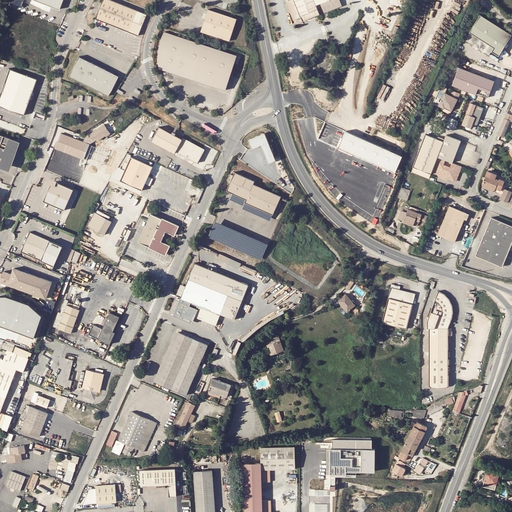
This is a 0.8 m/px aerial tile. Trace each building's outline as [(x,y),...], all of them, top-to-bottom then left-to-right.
[(61,0),(35,0),(58,9),(61,0)] [(101,0),(95,18),(137,35),(146,14),(111,0),(101,0)] [(288,0),(289,0),(287,1),(294,19),(301,16),(302,21),(319,14),(315,3),(319,1),(324,12),(342,5),(339,0),(288,0)] [(236,19),(207,9),(200,31),(229,41),(236,19)] [(510,34),(478,14),(465,36),(466,36),(464,40),(487,54),(490,50),(497,55),(510,34)] [(158,66),(158,68),(224,90),(233,64),(237,65),(239,57),(163,32),(162,34),(161,37),(160,39),(159,43),(159,45),(158,48),(158,51),(158,54),(157,57),(157,60),(158,62),(158,66)] [(314,69),(324,73),(325,69),(324,68),(325,66),(324,65),(328,55),(325,54),(321,64),(317,62),(314,69)] [(107,92),(116,72),(80,56),(71,76),(107,92)] [(36,79),(8,68),(0,91),(0,106),(23,115),(36,79)] [(459,68),(452,85),(475,94),(476,93),(488,97),(494,81),(459,68)] [(444,108),(445,106),(451,110),(459,94),(453,90),(450,96),(444,93),(438,105),(444,108)] [(483,107),(470,103),(466,113),(466,114),(462,124),(470,128),(472,123),(477,124),(483,107)] [(502,136),(508,120),(511,121),(511,115),(506,113),(498,135),(502,136)] [(85,139),(92,142),(95,139),(96,141),(104,135),(105,136),(109,133),(103,124),(88,136),(88,137),(85,139)] [(199,164),(206,150),(183,139),(182,140),(173,135),(160,129),(153,142),(175,154),(176,152),(199,164)] [(254,148),(263,145),(270,163),(278,160),(267,132),(251,139),(254,148)] [(83,159),(88,145),(92,142),(85,139),(81,142),(60,133),(54,148),(83,159)] [(344,133),(336,150),(395,175),(402,158),(344,133)] [(429,135),(425,134),(423,139),(412,166),(431,174),(443,141),(429,135)] [(0,135),(0,164),(7,167),(16,141),(0,135)] [(446,135),(438,157),(445,160),(452,162),(452,163),(461,140),(446,135)] [(145,183),(146,181),(152,167),(130,157),(119,181),(141,191),(145,183)] [(438,157),(433,170),(440,173),(439,176),(444,179),(445,177),(447,178),(448,176),(455,178),(460,165),(452,163),(452,162),(450,167),(443,164),(445,160),(438,157)] [(461,166),(460,165),(455,178),(448,176),(447,178),(445,177),(444,179),(446,179),(448,178),(455,181),(461,166)] [(254,181),(234,171),(233,175),(229,173),(227,180),(230,181),(225,190),(231,193),(232,194),(245,199),(244,202),(245,202),(272,214),(280,196),(253,184),(254,181)] [(482,183),(495,189),(496,186),(499,187),(501,180),(495,178),(496,174),(487,171),(484,177),(482,176),(481,179),(483,180),(482,183)] [(50,183),(43,201),(64,210),(73,189),(54,181),(50,183)] [(403,187),(399,197),(408,200),(409,196),(407,196),(410,189),(403,187)] [(500,199),(507,202),(511,191),(505,188),(500,199)] [(466,213),(449,205),(437,234),(454,242),(466,213)] [(415,218),(419,219),(421,214),(407,209),(406,212),(401,210),(398,218),(403,220),(404,219),(413,223),(415,218)] [(137,242),(165,254),(170,244),(160,240),(164,230),(174,235),(178,225),(150,212),(137,242)] [(88,226),(92,228),(98,232),(104,235),(111,222),(95,213),(88,226)] [(511,242),(511,225),(491,218),(475,256),(502,266),(505,259),(511,242)] [(94,240),(98,232),(92,228),(87,236),(94,240)] [(20,251),(40,260),(43,261),(44,262),(43,265),(52,269),(53,266),(61,248),(62,246),(49,240),(29,231),(20,251)] [(76,263),(80,253),(74,250),(70,261),(76,263)] [(222,254),(220,259),(241,268),(243,263),(222,254)] [(44,262),(43,261),(41,266),(51,270),(52,269),(43,265),(44,262)] [(173,314),(191,323),(194,317),(215,326),(220,315),(234,321),(250,285),(197,261),(186,286),(184,291),(179,289),(177,295),(181,297),(179,300),(175,298),(169,310),(174,313),(173,314)] [(0,282),(7,285),(46,298),(52,281),(13,268),(11,275),(2,272),(1,274),(0,273),(0,282)] [(350,289),(355,281),(351,279),(346,287),(350,289)] [(391,287),(388,298),(412,306),(416,295),(391,287)] [(441,292),(438,291),(427,319),(427,328),(429,328),(428,384),(432,387),(446,387),(448,384),(448,327),(452,316),(452,314),(452,311),(452,309),(452,306),(451,304),(451,302),(450,300),(449,299),(447,297),(446,295),(444,294),(443,293),(441,292)] [(338,300),(347,311),(355,305),(346,294),(338,300)] [(404,330),(412,306),(388,298),(380,322),(404,330)] [(79,310),(67,305),(58,329),(70,334),(79,310)] [(17,307),(14,313),(20,316),(23,309),(17,307)] [(110,343),(112,338),(110,337),(113,330),(120,316),(110,311),(102,328),(93,324),(88,333),(110,343)] [(152,379),(155,381),(177,331),(174,330),(152,379)] [(155,381),(184,393),(206,343),(177,331),(155,381)] [(271,338),(272,343),(267,345),(270,354),(283,350),(278,335),(271,338)] [(244,357),(246,358),(253,348),(251,347),(244,357)] [(246,360),(249,362),(253,356),(254,356),(258,350),(254,347),(253,348),(246,358),(246,360)] [(0,394),(6,397),(15,373),(17,369),(23,371),(29,358),(8,350),(2,363),(0,362),(0,394)] [(83,383),(82,387),(97,391),(101,372),(86,369),(86,372),(83,383)] [(211,391),(227,396),(228,392),(231,393),(233,389),(230,388),(231,385),(213,379),(208,394),(210,394),(211,391)] [(460,391),(453,409),(459,412),(462,403),(460,403),(464,394),(465,395),(468,394),(467,392),(464,393),(464,392),(460,391)] [(49,399),(37,395),(34,403),(47,407),(49,399)] [(453,401),(452,397),(441,400),(427,407),(426,409),(424,417),(426,418),(428,413),(429,415),(442,408),(441,405),(453,401)] [(184,429),(187,421),(191,413),(195,405),(191,403),(191,402),(189,400),(177,426),(184,429)] [(22,430),(39,436),(48,413),(30,406),(24,423),(22,430)] [(424,417),(426,409),(413,409),(412,415),(421,418),(422,417),(424,417)] [(125,443),(121,451),(130,455),(134,447),(143,452),(156,423),(131,412),(118,441),(125,443)] [(416,421),(410,434),(421,439),(427,426),(416,421)] [(418,445),(421,439),(410,434),(406,440),(418,445)] [(372,439),(333,439),(333,448),(331,448),(330,475),(356,476),(356,471),(375,471),(375,449),(372,449),(372,439)] [(415,450),(418,445),(406,440),(404,444),(410,447),(409,448),(415,450)] [(404,444),(398,457),(404,460),(407,454),(412,456),(415,450),(409,448),(410,447),(404,444)] [(11,455),(6,455),(8,463),(22,460),(21,454),(25,453),(24,446),(10,448),(11,455)] [(270,511),(270,500),(261,500),(260,483),(269,482),(269,470),(294,469),(293,447),(259,448),(260,463),(243,464),(244,511),(270,511)] [(51,458),(48,468),(55,470),(58,460),(51,458)] [(405,463),(398,460),(392,471),(402,475),(405,468),(403,467),(405,463)] [(426,467),(420,465),(417,470),(423,473),(426,467)] [(176,469),(141,470),(141,486),(168,485),(169,498),(177,497),(176,469)] [(215,511),(214,470),(194,470),(196,511),(215,511)] [(20,491),(25,477),(11,471),(6,485),(20,491)] [(511,473),(510,475),(500,472),(499,475),(487,471),(484,481),(496,485),(496,483),(498,483),(499,480),(500,478),(498,478),(499,475),(503,477),(502,478),(511,480),(511,473)] [(29,488),(35,489),(39,475),(34,473),(29,488)] [(96,486),(97,488),(90,488),(84,503),(116,501),(115,484),(96,486)] [(312,511),(328,511),(328,503),(312,503),(312,511)]
